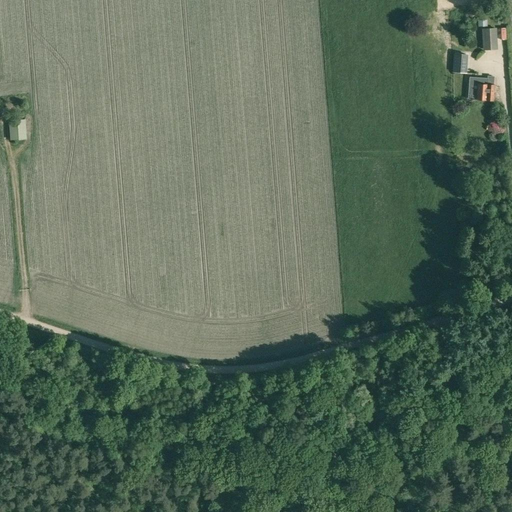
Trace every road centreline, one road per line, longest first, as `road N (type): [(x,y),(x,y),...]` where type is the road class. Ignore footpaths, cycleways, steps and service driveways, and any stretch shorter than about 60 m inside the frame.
road 1 (track): [(511,294),(255,370),(206,377),(0,317)]
road 2 (track): [(459,511),(446,314)]
road 3 (track): [(504,109),(511,229)]
